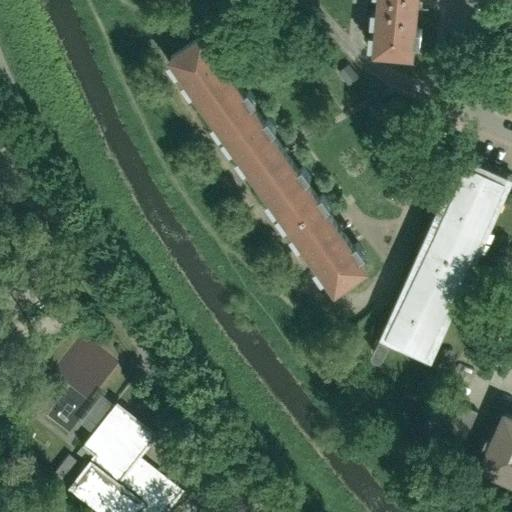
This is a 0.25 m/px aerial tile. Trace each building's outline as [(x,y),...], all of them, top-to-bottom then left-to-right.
[(415,0),(372,0),(367,46),(411,49),(415,0)] [(209,40),(175,64),(325,279),(359,256),(209,40)] [(460,162),(389,326),(438,347),(509,183),(460,162)] [(96,451),(71,483),(108,511),(170,511),(188,490),(139,452),(158,428),(117,395),(82,440),(96,451)] [(437,398),(424,434),(453,443),(465,408),(437,398)] [(511,416),(502,412),(479,465),(511,479),(511,416)]
